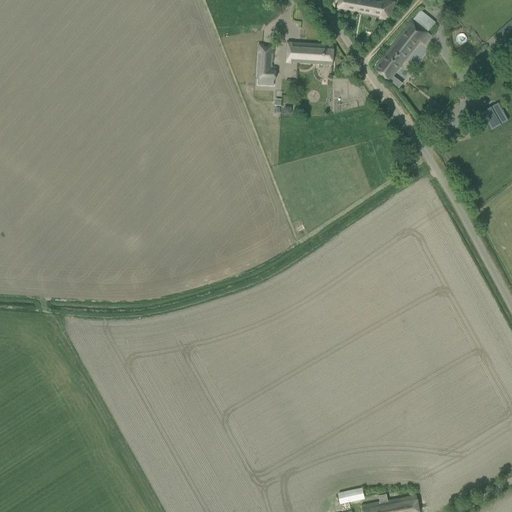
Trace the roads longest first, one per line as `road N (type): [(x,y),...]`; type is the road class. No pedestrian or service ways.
road 1 (unclassified): [(511,309),(419,138),(326,0)]
road 2 (track): [(37,295),(158,511)]
